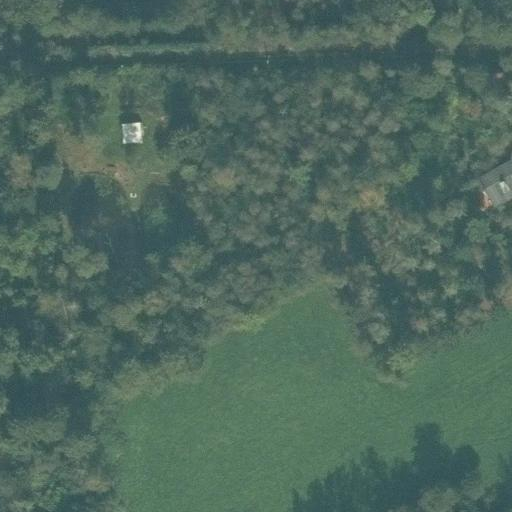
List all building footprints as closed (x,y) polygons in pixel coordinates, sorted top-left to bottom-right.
[(145,103),(144,124),(165,124),(165,104),(145,103)] [(511,150),(509,162),(478,180),(494,210),(511,201),(511,150)] [(18,279),(44,274),(41,257),(15,262),(18,279)] [(41,350),(66,344),(58,309),(42,313),(33,316),(41,350)] [(56,367),(59,382),(73,379),(71,370),(80,367),(76,351),(66,354),(68,363),(56,367)] [(0,481),(20,474),(15,452),(5,453),(0,440),(0,481)] [(107,509),(116,508),(112,485),(103,486),(107,509)]
